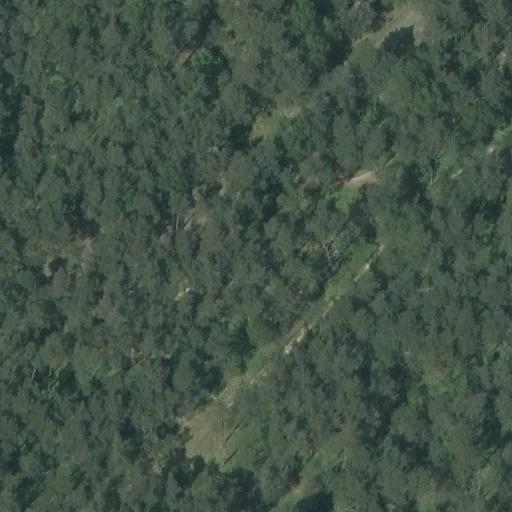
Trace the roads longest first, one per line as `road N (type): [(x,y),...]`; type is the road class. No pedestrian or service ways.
road 1 (unknown): [(120,511),(511,155)]
road 2 (track): [(0,291),(169,221),(249,176),(431,0)]
